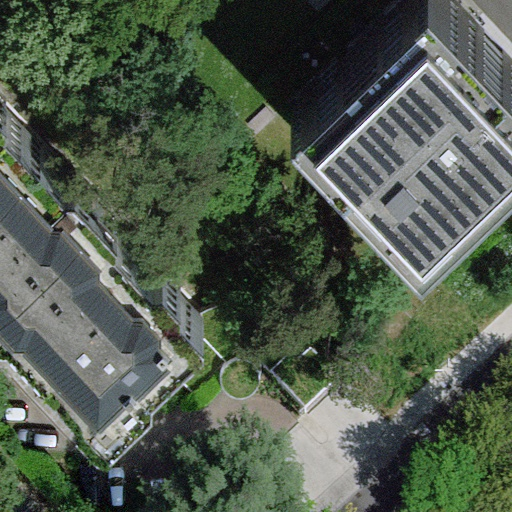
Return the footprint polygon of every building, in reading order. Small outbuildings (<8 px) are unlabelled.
[(511,57),(456,0),(410,0),(285,120),(421,262),(511,175),(511,57)] [(9,92),(0,82),(0,280),(0,281),(99,187),(78,164),(69,165),(9,102),(9,92)] [(120,210),(99,187),(0,281),(10,291),(9,313),(80,388),(101,388),(111,401),(125,387),(175,339),(184,340),(207,318),(207,312),(183,287),(184,277),(166,258),(156,259),(120,219),(120,210)] [(329,391),(353,367),(298,309),(251,356),(261,366),(307,413),(329,391)] [(251,356),(236,355),(226,365),(225,379),(235,390),(250,391),(260,381),(261,366),(251,356)]
